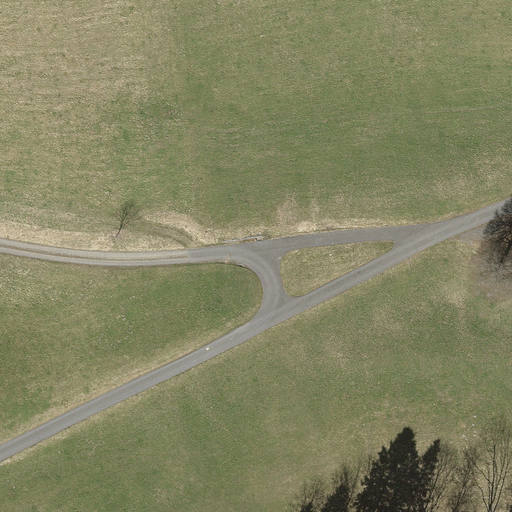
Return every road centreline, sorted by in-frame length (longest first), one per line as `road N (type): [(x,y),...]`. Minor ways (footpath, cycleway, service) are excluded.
road 1 (unclassified): [(511,208),(427,240),(0,450)]
road 2 (track): [(0,246),(66,258),(427,240)]
